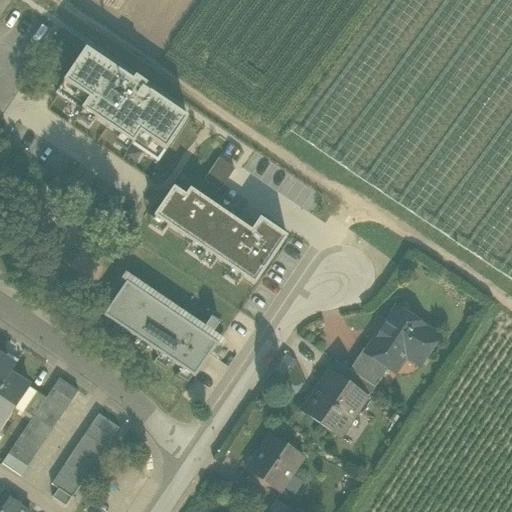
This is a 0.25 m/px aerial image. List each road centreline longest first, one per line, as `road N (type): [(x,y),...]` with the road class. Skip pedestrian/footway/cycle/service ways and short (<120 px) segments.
road 1 (track): [(511,306),(60,0)]
road 2 (residential): [(199,451),(0,310)]
road 3 (residential): [(199,451),(308,293),(346,275)]
